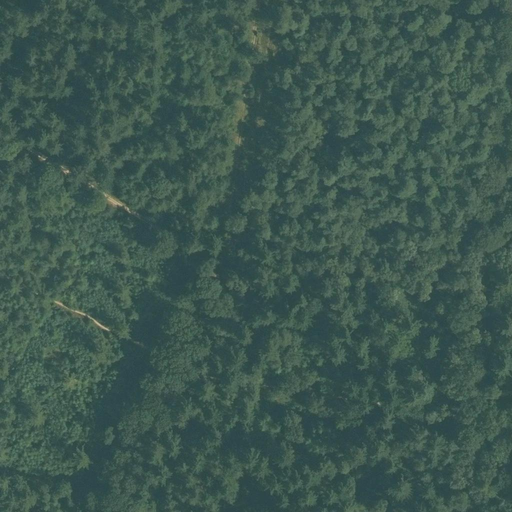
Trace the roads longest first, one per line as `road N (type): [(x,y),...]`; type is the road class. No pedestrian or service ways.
road 1 (unknown): [(511,423),(181,374),(171,359),(48,300),(0,266)]
road 2 (track): [(472,511),(484,264),(511,79)]
road 3 (track): [(113,511),(220,274),(226,242)]
road 4 (track): [(226,242),(511,266)]
road 5 (track): [(0,129),(175,239),(196,247),(226,242)]
road 6 (track): [(256,0),(226,242)]
